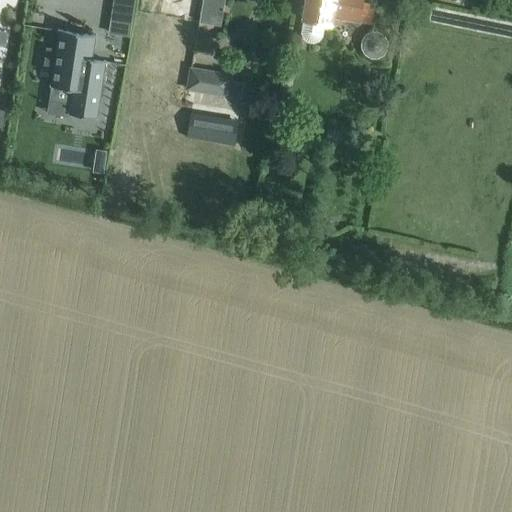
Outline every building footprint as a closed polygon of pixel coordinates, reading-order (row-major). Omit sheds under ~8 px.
[(202,0),(199,21),(215,24),(219,0),(202,0)] [(302,0),(300,18),(302,19),(300,33),(302,38),(307,42),(313,43),(318,41),(322,37),(324,22),(332,24),(333,17),(370,24),(374,4),(362,2),(361,0),(302,0)] [(113,6),(111,20),(131,24),(134,10),(113,6)] [(47,46),(44,64),(53,65),(51,83),(50,85),(51,85),(71,88),(68,104),(67,113),(97,118),(100,94),(105,62),(91,60),(95,37),(58,32),(56,48),(47,46)] [(218,72),(214,94),(228,96),(232,74),(218,72)] [(187,133),(186,138),(234,145),(238,121),(190,113),(187,133)] [(96,150),(94,157),(105,159),(106,151),(96,150)]
